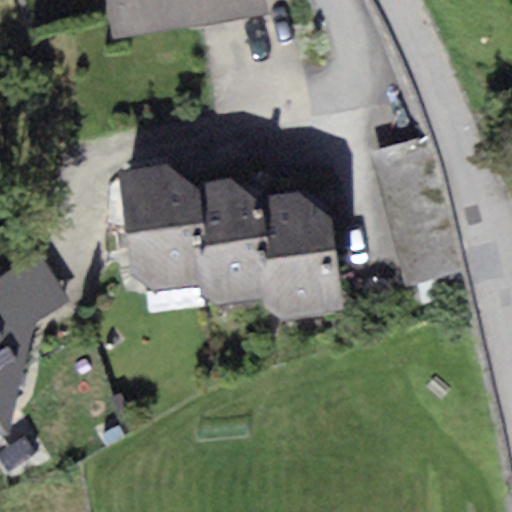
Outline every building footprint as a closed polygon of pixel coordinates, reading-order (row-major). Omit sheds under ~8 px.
[(266,17),(263,0),(105,0),(112,41),(266,17)] [(433,136),(376,148),(405,283),(462,271),(433,136)] [(201,239),(194,187),(168,165),(116,170),(127,277),(154,292),(194,285),(189,240),(201,239)] [(189,240),(194,285),(219,308),(260,305),(254,254),(266,254),(260,201),(231,182),(194,187),(201,239),(189,240)] [(254,254),(260,305),(278,322),(344,313),(331,221),(299,197),(260,201),(266,254),(254,254)] [(36,252),(0,277),(0,436),(9,438),(30,331),(73,304),(36,252)]
